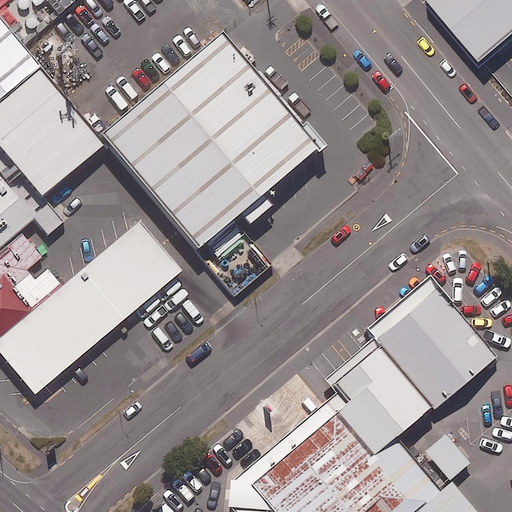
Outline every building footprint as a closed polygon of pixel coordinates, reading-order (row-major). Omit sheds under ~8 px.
[(511,0),(425,0),(479,63),(511,34),(511,0)] [(0,91),(36,61),(0,17),(0,91)] [(226,34),(102,136),(197,253),(234,223),(242,216),(251,227),(272,210),(260,196),(325,143),(307,122),(302,126),(226,34)] [(0,91),(0,146),(39,192),(102,139),(36,61),(0,91)] [(0,176),(0,177),(34,217),(47,232),(62,220),(39,192),(0,146),(0,176)] [(0,177),(0,176),(0,245),(18,230),(34,217),(0,177)] [(64,285),(0,339),(0,353),(33,392),(180,266),(140,219),(64,285)] [(43,257),(18,230),(0,245),(0,339),(64,285),(47,268),(35,279),(28,270),(43,257)] [(375,331),(432,399),(436,403),(496,354),(427,271),(366,321),(375,331)] [(407,511),(413,507),(450,477),(449,476),(471,458),(447,429),(413,456),(393,431),(432,399),(375,331),(322,374),(335,390),(227,478),(226,493),(241,511),(407,511)] [(474,511),(452,485),(447,490),(419,511),(474,511)]
